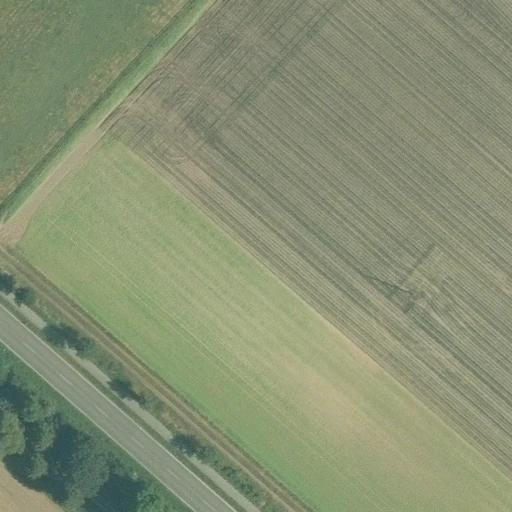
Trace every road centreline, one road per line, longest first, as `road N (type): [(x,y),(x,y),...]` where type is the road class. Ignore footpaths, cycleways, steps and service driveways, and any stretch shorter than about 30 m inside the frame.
road 1 (track): [(0,252),(300,511)]
road 2 (secondary): [(219,511),(0,319)]
road 3 (track): [(0,413),(112,511)]
